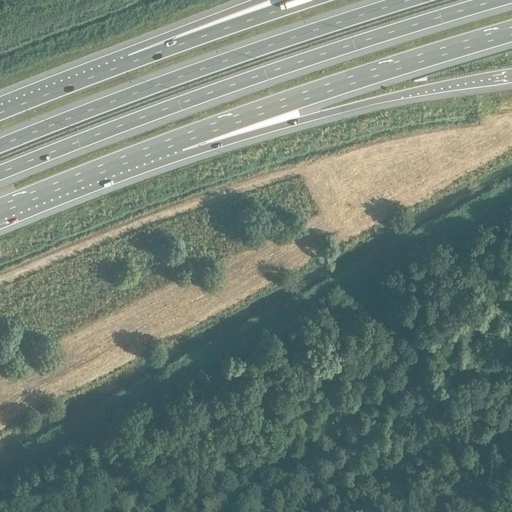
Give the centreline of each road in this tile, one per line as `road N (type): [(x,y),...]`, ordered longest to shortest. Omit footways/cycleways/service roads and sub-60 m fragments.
road 1 (motorway): [(0,172),(263,71),(496,0)]
road 2 (motorway): [(411,0),(0,145)]
road 3 (motorway): [(176,139),(511,33)]
road 4 (motorway): [(176,139),(511,76)]
road 5 (motorway): [(0,208),(176,139)]
road 6 (motorway): [(308,0),(135,60)]
road 7 (motorway): [(135,60),(0,113)]
road 8 (motorway): [(260,0),(135,60)]
